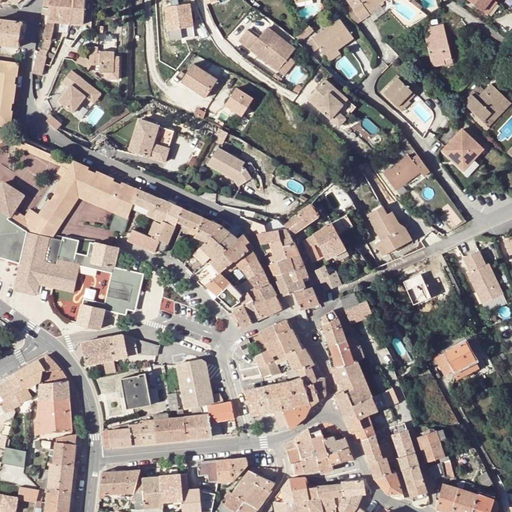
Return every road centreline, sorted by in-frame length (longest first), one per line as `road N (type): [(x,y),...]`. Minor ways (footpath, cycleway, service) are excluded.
road 1 (residential): [(249,443),(93,457)]
road 2 (residential): [(172,344),(224,366),(249,443)]
road 3 (residential): [(172,344),(124,329),(57,350)]
